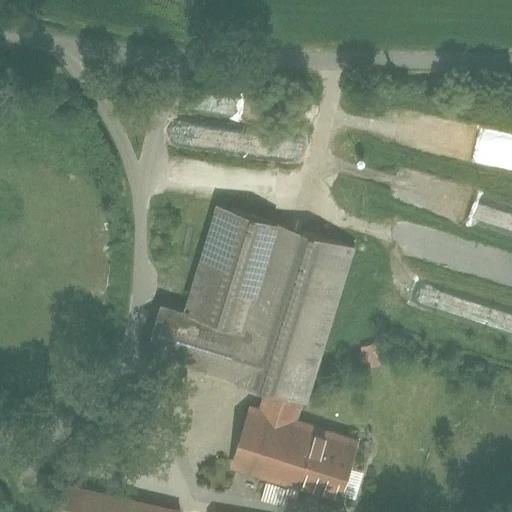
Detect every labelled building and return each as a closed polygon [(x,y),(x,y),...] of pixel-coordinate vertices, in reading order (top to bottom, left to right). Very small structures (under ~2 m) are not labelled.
[(148,350),(267,386),(315,230),(220,201),(188,306),(164,299),(148,350)] [(310,399),(358,242),(315,230),(267,386),(305,397),(310,399)] [(375,340),(362,343),(368,366),(381,363),(375,340)] [(305,397),(267,386),(261,406),(299,417),(305,397)] [(239,463),(344,495),(362,436),(299,417),(261,406),(257,404),(239,463)] [(182,511),(183,508),(67,480),(59,511),(182,511)]
